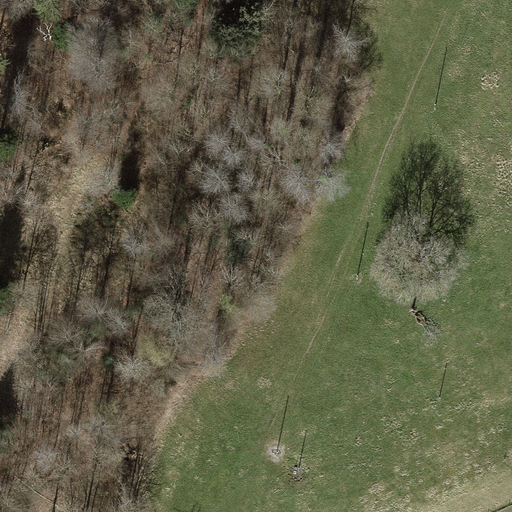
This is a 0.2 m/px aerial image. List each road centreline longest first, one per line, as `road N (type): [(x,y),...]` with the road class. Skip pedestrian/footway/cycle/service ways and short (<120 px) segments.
road 1 (track): [(0,380),(53,299),(219,132),(261,39),(289,0)]
road 2 (track): [(53,299),(70,189),(180,60),(203,0)]
